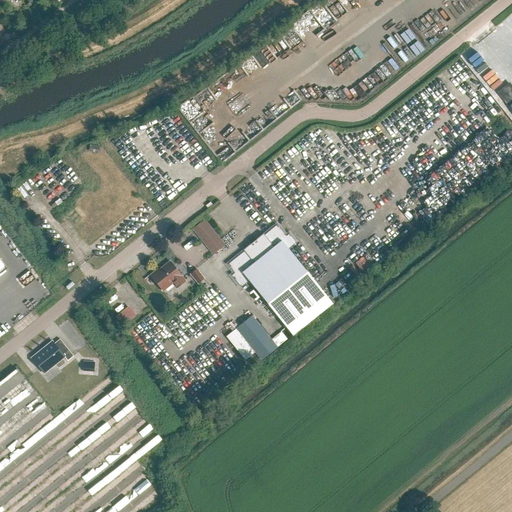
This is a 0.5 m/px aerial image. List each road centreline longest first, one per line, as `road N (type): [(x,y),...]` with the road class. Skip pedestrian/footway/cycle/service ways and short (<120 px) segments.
road 1 (unclassified): [(502,0),(368,107),(295,116),(0,355)]
road 2 (unknown): [(405,0),(259,100)]
road 3 (tertiary): [(0,81),(118,0)]
